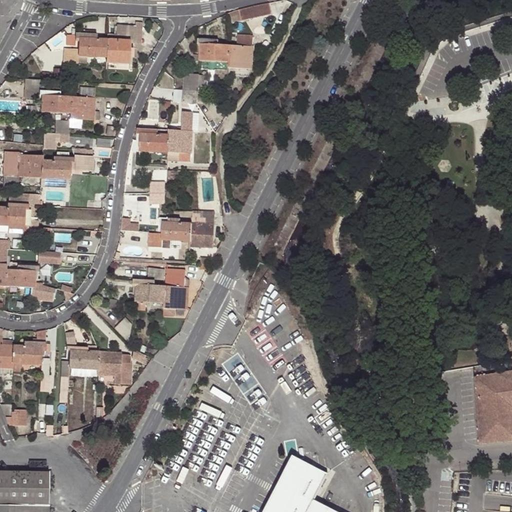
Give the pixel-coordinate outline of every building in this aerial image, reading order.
[(269,4),(238,11),(241,22),(271,15),(269,4)] [(117,25),(116,40),(130,41),(135,42),(135,26),(117,25)] [(107,58),(76,34),(75,50),(64,50),(63,63),(78,64),(78,62),(78,57),(87,57),(107,58)] [(107,58),(107,40),(97,40),(97,35),(96,35),(82,34),(76,34),(107,58)] [(237,46),(252,47),(253,36),(238,35),(237,46)] [(218,41),(197,39),(197,44),(199,44),(199,61),(228,63),(228,46),(218,45),(218,41)] [(116,40),(107,40),(107,58),(106,63),(130,64),(130,54),(130,49),(130,41),(116,40)] [(228,46),(228,63),(228,69),(233,69),(251,70),(252,47),(237,46),(228,46)] [(42,65),(41,78),(50,78),(51,65),(42,65)] [(251,70),(233,69),(233,77),(251,78),(251,70)] [(183,79),(183,90),(197,91),(198,76),(188,75),(188,79),(183,79)] [(41,81),(25,80),(24,91),(40,91),(41,81)] [(80,88),(80,98),(95,99),(95,89),(80,88)] [(197,91),(183,90),(182,103),(196,104),(197,91)] [(41,106),(71,97),(60,97),(60,92),(46,92),(40,91),(39,106),(41,106)] [(71,97),(41,106),(41,113),(70,114),(71,97)] [(71,97),(70,114),(69,120),(82,120),(94,121),(94,120),(94,112),(95,99),(80,98),(71,97)] [(69,122),(69,128),(81,128),(82,120),(69,120),(69,122)] [(55,134),(69,135),(69,128),(69,122),(55,121),(55,134)] [(168,153),(137,130),(136,141),(140,141),(139,152),(168,153)] [(143,130),(137,130),(168,153),(169,135),(158,134),(158,131),(154,131),(143,130)] [(169,135),(168,153),(174,153),(191,154),(193,132),(169,130),(169,135)] [(68,142),(69,135),(55,134),(55,141),(68,142)] [(74,158),(73,170),(92,171),(92,158),(86,157),(86,150),(72,149),(74,158)] [(41,179),(42,161),(42,156),(19,155),(19,152),(5,152),(3,177),(19,178),(41,179)] [(167,162),(178,163),(179,158),(174,158),(174,153),(168,153),(167,162)] [(191,163),(191,154),(174,153),(174,158),(179,158),(178,163),(191,163)] [(70,174),(73,175),(73,170),(74,158),(68,159),(56,158),(53,157),(53,161),(42,161),(41,179),(70,181),(70,174)] [(18,189),(19,178),(3,177),(3,188),(18,189)] [(150,182),(150,194),(164,194),(165,182),(150,182)] [(39,206),(40,195),(29,194),(28,205),(28,211),(30,211),(30,217),(38,218),(39,206)] [(164,194),(150,194),(149,205),(164,205),(164,194)] [(7,204),(8,208),(27,227),(28,211),(28,205),(7,204)] [(0,207),(0,225),(8,226),(27,227),(8,208),(0,207)] [(191,216),(191,224),(213,225),(214,217),(191,216)] [(180,219),(159,219),(158,230),(159,234),(162,234),(162,240),(189,242),(191,224),(180,224),(180,219)] [(213,225),(191,224),(189,242),(189,247),(213,248),(213,225)] [(162,234),(159,234),(149,233),(148,247),(161,247),(162,240),(162,234)] [(11,241),(0,240),(0,249),(7,250),(10,250),(11,241)] [(53,264),(53,252),(38,251),(38,263),(53,264)] [(17,266),(17,270),(34,288),(35,282),(38,283),(39,267),(17,266)] [(165,270),(149,268),(148,279),(164,281),(165,270)] [(167,270),(166,287),(164,310),(176,310),(188,311),(189,288),(185,288),(185,280),(186,270),(167,269),(167,270)] [(6,270),(5,287),(34,288),(17,270),(6,270)] [(133,280),(164,304),(166,287),(154,286),(154,281),(133,280)] [(164,304),(133,280),(133,286),(136,286),(135,303),(164,304)] [(35,282),(34,288),(34,298),(43,298),(43,285),(43,283),(38,283),(35,282)] [(117,301),(109,300),(108,310),(116,311),(117,301)] [(132,324),(125,318),(114,328),(128,343),(132,324)] [(46,331),(37,332),(37,340),(32,339),(32,343),(22,364),(40,365),(41,358),(41,359),(42,352),(45,352),(46,331)] [(74,332),(65,333),(66,345),(76,345),(74,332)] [(12,364),(12,346),(2,346),(2,341),(2,337),(0,337),(0,368),(12,369),(12,364)] [(12,346),(12,364),(22,364),(32,343),(24,342),(24,346),(12,346)] [(97,370),(98,352),(88,352),(88,346),(76,345),(66,345),(97,370)] [(97,370),(66,345),(66,361),(69,361),(69,369),(97,370)] [(145,355),(135,351),(131,359),(141,363),(145,355)] [(121,353),(98,352),(97,370),(97,375),(114,376),(120,376),(120,378),(128,378),(128,366),(121,366),(121,355),(121,353)] [(120,376),(114,376),(114,384),(130,385),(131,363),(130,363),(131,361),(130,358),(130,357),(129,356),(128,355),(121,355),(121,366),(128,366),(128,378),(120,378),(120,376)] [(49,359),(41,359),(41,358),(40,365),(40,376),(48,377),(49,359)] [(60,377),(68,378),(69,369),(69,361),(66,361),(61,361),(60,377)] [(12,369),(12,371),(22,372),(22,364),(12,364),(12,369)] [(511,400),(511,368),(474,374),(481,442),(511,438),(511,431),(510,401),(511,400)] [(11,410),(11,405),(0,404),(0,406),(5,417),(10,418),(11,410)] [(26,410),(11,410),(10,418),(10,420),(25,420),(26,420),(26,410)] [(5,417),(8,425),(26,426),(26,420),(25,420),(10,420),(10,418),(5,417)] [(292,456),(263,511),(335,511),(313,501),(327,474),(292,456)] [(48,511),(49,472),(0,470),(0,511),(48,511)]
